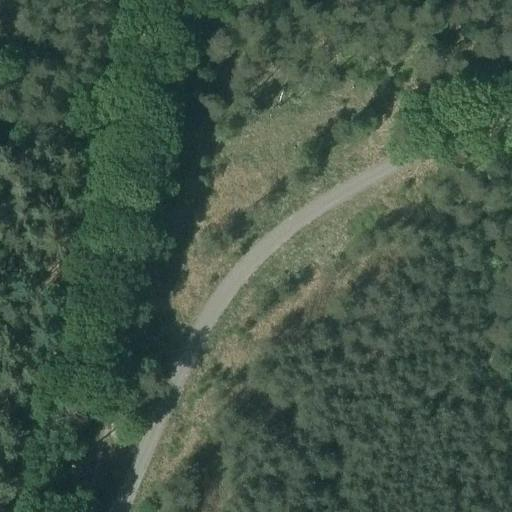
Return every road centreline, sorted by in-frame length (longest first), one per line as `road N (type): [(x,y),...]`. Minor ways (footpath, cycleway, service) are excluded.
road 1 (unclassified): [(111,511),(178,363),(255,252),(344,187),(511,104)]
road 2 (track): [(208,0),(99,511)]
road 3 (track): [(178,143),(511,66)]
road 4 (track): [(178,143),(0,118)]
